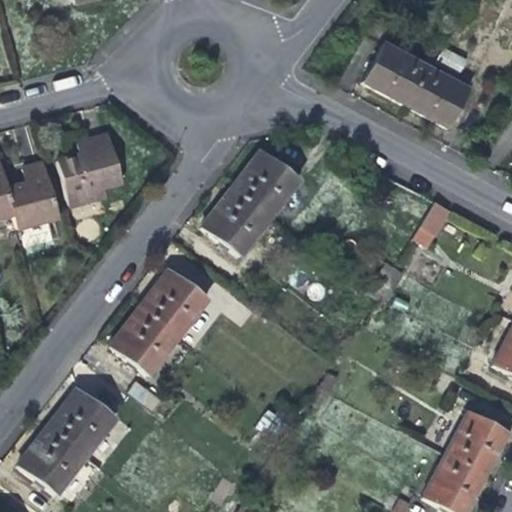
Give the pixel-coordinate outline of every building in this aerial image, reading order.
[(384,98),(402,107),(423,69),(379,46),(370,62),(368,61),(362,71),(365,72),(358,84),(384,98)] [(465,92),(423,69),(402,107),(426,119),(445,130),(451,118),(453,119),(458,110),(456,109),(465,92)] [(95,142),(85,145),(88,158),(76,161),(65,164),(55,166),(66,212),(100,205),(98,195),(117,190),(110,164),(104,139),(95,142)] [(72,148),(76,161),(88,158),(85,145),(72,148)] [(243,175),(228,193),(265,222),(294,185),(258,156),(243,175)] [(0,220),(9,219),(13,233),(53,222),(38,168),(18,173),(22,187),(2,192),(0,183),(0,220)] [(234,262),(265,222),(228,193),(209,217),(196,234),(234,262)] [(446,213),(431,205),(410,242),(409,243),(425,252),(446,213)] [(373,257),(384,263),(394,243),(383,237),(373,257)] [(383,267),(373,282),(381,287),(391,272),(383,267)] [(400,279),(391,272),(381,287),(371,301),(381,308),(400,279)] [(231,282),(236,285),(242,278),(237,274),(231,282)] [(151,293),(136,311),(174,340),(202,303),(165,275),(151,293)] [(363,297),(371,301),(381,287),(373,282),(363,297)] [(143,380),(174,340),(136,311),(120,332),(105,351),(143,380)] [(511,323),(490,364),(511,376),(511,323)] [(451,396),(457,385),(435,372),(429,384),(451,396)] [(326,376),(316,390),(324,394),(333,381),(326,376)] [(124,398),(145,414),(155,401),(134,386),(124,398)] [(316,390),(307,404),(312,407),(315,409),(324,394),(316,390)] [(57,415),(44,431),(81,461),(110,422),(73,394),(57,415)] [(307,414),(312,407),(307,404),(303,410),(307,414)] [(287,408),(279,421),(286,427),(295,413),(287,408)] [(465,413),(442,456),(480,476),(492,452),(503,432),(465,413)] [(277,441),(286,427),(279,421),(270,436),(277,441)] [(51,501),(81,461),(44,431),(28,453),(14,471),(51,501)] [(480,476),(442,456),(420,499),(444,511),(461,511),(470,497),(480,476)] [(244,500),(235,511),(247,511),(252,505),(244,500)]
